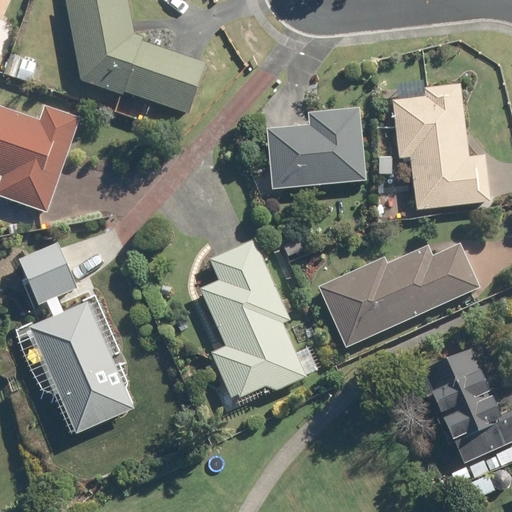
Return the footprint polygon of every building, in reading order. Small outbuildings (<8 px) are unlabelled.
[(0,0),(0,38),(17,0),(0,0)] [(131,0),(74,0),(88,80),(129,94),(194,115),(211,65),(137,40),(131,0)] [(23,53),(16,70),(31,77),(38,60),(23,53)] [(432,101),(399,105),(405,162),(417,161),(423,213),(496,205),(490,157),(474,159),(466,88),(431,92),(432,101)] [(0,106),(0,176),(6,179),(0,195),(0,196),(51,214),(84,120),(48,108),(43,122),(0,106)] [(372,182),(365,111),(317,116),(318,128),(274,132),(279,192),(372,182)] [(379,157),(378,173),(392,174),(392,158),(379,157)] [(308,254),(303,240),(286,247),(292,261),(308,254)] [(76,287),(56,241),(17,257),(37,304),(76,287)] [(290,325),(298,322),(261,242),(218,262),(227,282),(209,291),(235,349),(220,356),(238,399),(246,395),(248,399),(272,388),(284,392),(315,379),(290,325)] [(392,259),(326,289),(353,349),(487,288),(468,246),(441,258),(436,247),(395,266),(392,259)] [(162,284),(159,294),(167,296),(170,287),(162,284)] [(92,305),(34,329),(44,351),(63,396),(80,437),(138,412),(101,325),(92,305)] [(438,396),(486,374),(475,350),(422,375),(433,398),(438,396)] [(450,421),(497,399),(486,374),(438,396),(450,421)] [(461,445),(508,421),(497,399),(450,421),(461,445)] [(511,419),(508,421),(461,445),(471,466),(511,446),(511,419)]
